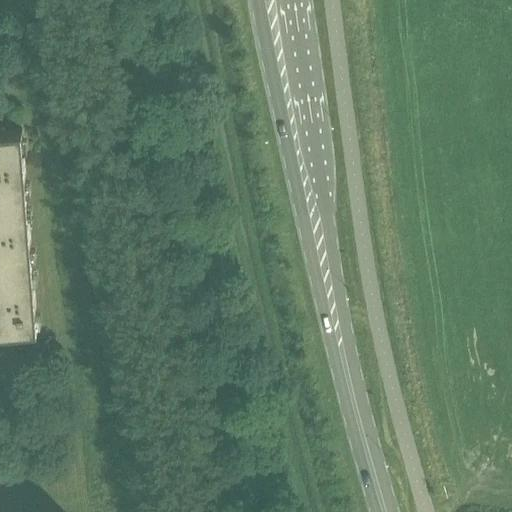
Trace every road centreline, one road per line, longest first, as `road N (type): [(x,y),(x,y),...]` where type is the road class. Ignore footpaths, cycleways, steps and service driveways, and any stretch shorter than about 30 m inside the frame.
road 1 (primary): [(256,0),(326,333),(360,432)]
road 2 (primary): [(360,432),(295,0)]
